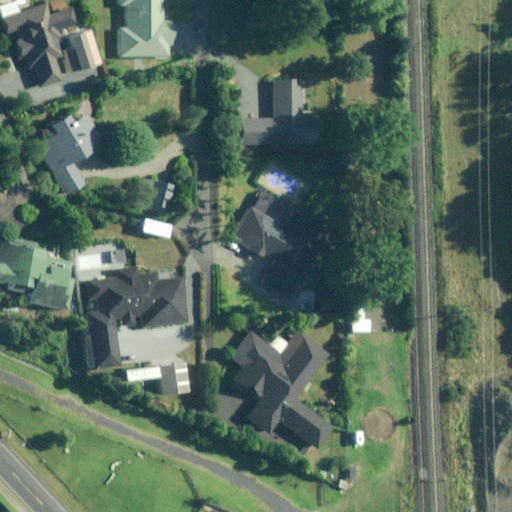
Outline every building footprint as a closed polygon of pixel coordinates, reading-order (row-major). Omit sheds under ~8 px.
[(113,0),(113,5),(120,4),(121,27),(114,28),(115,57),(135,56),(163,56),(163,45),(166,45),(165,20),(157,20),(156,0),(113,0)] [(52,59),(56,57),(48,31),(51,30),(46,14),(43,14),(40,2),(0,14),(0,31),(0,33),(6,31),(9,30),(12,38),(12,41),(10,41),(15,55),(20,54),(24,66),(26,65),(34,88),(58,80),(52,59)] [(312,113),(307,112),(296,113),(296,79),(268,79),(268,82),(268,117),(236,118),(236,128),(237,144),(313,143),(312,113)] [(49,132),(32,143),(63,194),(82,182),(69,161),(84,152),(82,149),(98,139),(83,113),(67,122),(63,115),(45,126),(49,132)] [(164,184),(154,181),(137,177),(130,207),(161,214),(168,185),(164,184)] [(245,206),(226,238),(257,257),(260,253),(270,260),(257,282),(284,298),(324,232),(289,210),(282,221),(275,224),(245,206)] [(37,256),(39,248),(39,244),(0,236),(0,283),(3,284),(2,290),(22,294),(20,303),(59,311),(65,278),(63,278),(61,277),(64,262),(37,256)] [(75,283),(76,322),(74,322),(80,377),(107,374),(103,337),(175,335),(173,281),(129,282),(129,276),(103,278),(104,282),(75,283)] [(327,427),(291,400),(290,398),(324,354),(291,330),(281,344),(271,336),(264,345),(244,329),(243,331),(233,344),(226,353),(223,357),(224,358),(236,367),(225,381),(239,391),(241,389),(253,398),(239,417),(261,434),(272,420),(309,449),(325,428),(327,427)] [(185,391),(182,364),(153,367),(156,394),(185,391)]
